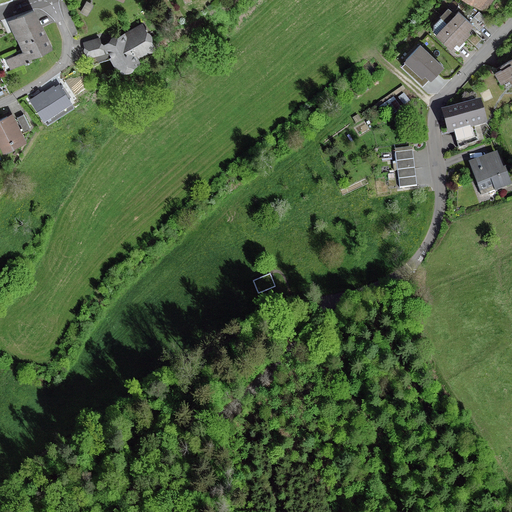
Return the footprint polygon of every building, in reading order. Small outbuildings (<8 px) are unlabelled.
[(447,9),(440,17),(463,38),(468,33),(465,31),(471,24),(478,31),(488,20),(478,11),(468,22),(457,11),(454,15),(447,9)] [(31,54),(48,46),(32,11),(14,18),(22,35),(17,37),(24,51),(15,55),(19,64),(26,61),(27,63),(28,62),(28,60),(33,58),(31,54)] [(456,41),(458,44),(463,38),(440,17),(433,24),(432,32),(450,48),(456,41)] [(110,41),(104,45),(119,71),(124,68),(126,68),(128,67),(130,66),(131,64),(137,61),(133,54),(152,44),(141,25),(123,36),(122,34),(115,38),(116,40),(111,42),(110,41)] [(85,48),(88,57),(102,52),(98,38),(83,43),(85,48)] [(424,71),(430,77),(440,66),(419,46),(405,60),(415,70),(410,76),(419,84),(424,79),(420,75),(421,75),(422,75),(421,74),(424,71)] [(511,58),(492,70),(500,83),(508,79),(511,84),(511,58)] [(71,104),(59,85),(33,102),(44,121),(71,104)] [(444,120),(449,137),(454,136),(453,131),(484,122),(479,104),(443,114),(444,120)] [(16,117),(22,131),(29,127),(22,114),(16,117)] [(19,132),(12,119),(8,121),(6,117),(0,119),(0,143),(3,150),(23,140),(19,132)] [(396,171),(413,168),(411,151),(394,153),(396,171)] [(496,154),(484,159),(469,165),(477,185),(476,186),(480,195),(509,184),(503,170),(502,171),(496,154)] [(396,171),(398,188),(416,186),(413,168),(396,171)] [(274,287),(269,275),(252,282),(257,295),(274,287)]
